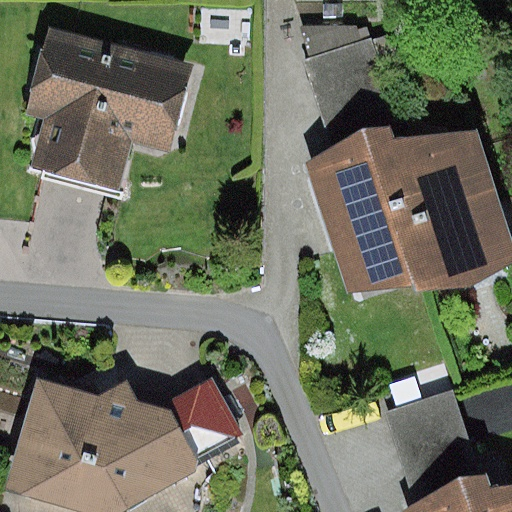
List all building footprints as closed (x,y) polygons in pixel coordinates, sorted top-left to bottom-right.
[(182,75),(58,42),(40,108),(60,113),(47,161),(112,179),(125,130),(164,141),(182,75)] [(370,42),(313,60),(332,118),(389,99),(370,42)] [(398,128),(389,99),(332,118),(341,146),(398,128)] [(399,164),(397,165),(425,252),(423,253),(429,272),(461,262),(469,247),(498,237),(467,142),(399,164)] [(395,262),(423,253),(425,252),(397,165),(399,164),(392,145),(320,169),(351,264),(380,254),(395,262)] [(103,405),(49,390),(25,472),(98,494),(107,511),(109,511),(237,441),(230,424),(212,390),(161,418),(134,411),(125,394),(103,405)] [(452,394),(395,412),(413,469),(471,451),(452,394)] [(471,451),(413,469),(423,498),(480,480),(471,451)] [(493,511),(495,511),(489,492),(427,511),(493,511)]
